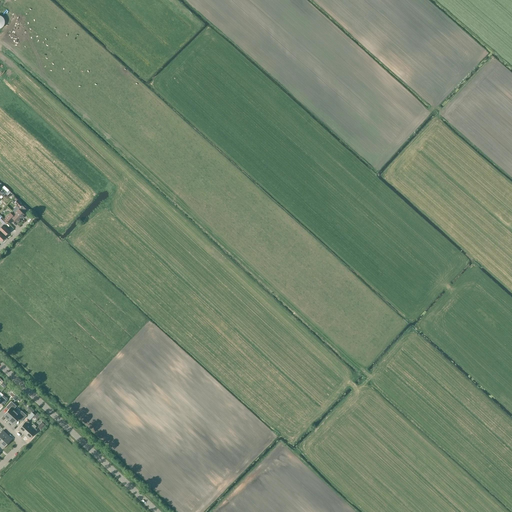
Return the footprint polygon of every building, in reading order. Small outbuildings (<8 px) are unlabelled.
[(17,210),(15,213),(21,219),(25,215),(19,209),(19,208),(17,206),(15,208),(17,210)] [(17,223),(21,219),(15,213),(12,215),(10,213),(4,219),(10,224),(14,220),(17,223)] [(0,228),(0,231),(5,236),(10,231),(3,225),(0,228)] [(8,420),(16,412),(13,409),(16,406),(11,401),(6,407),(9,410),(3,415),(8,420)] [(16,412),(8,420),(13,424),(18,418),(21,421),(26,416),(21,411),(18,414),(16,412)] [(18,430),(23,434),(30,427),(27,424),(29,422),(27,420),(25,422),(18,430)] [(33,430),(30,427),(23,434),(29,439),(35,432),(37,430),(35,428),(33,430)] [(0,433),(0,437),(7,444),(11,439),(3,431),(0,433)]
